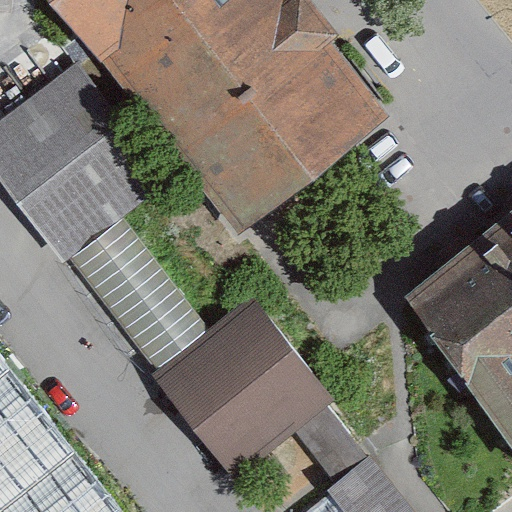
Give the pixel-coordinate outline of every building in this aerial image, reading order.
[(62,0),(244,230),(394,113),(335,38),(346,30),(322,0),(62,0)] [(172,183),(81,60),(0,120),(0,167),(69,259),(172,183)] [(511,229),(414,305),(511,431),(511,229)] [(423,511),(255,296),(157,371),(241,479),(301,432),(340,482),(334,487),(353,511),(423,511)] [(105,511),(0,377),(0,511),(105,511)]
